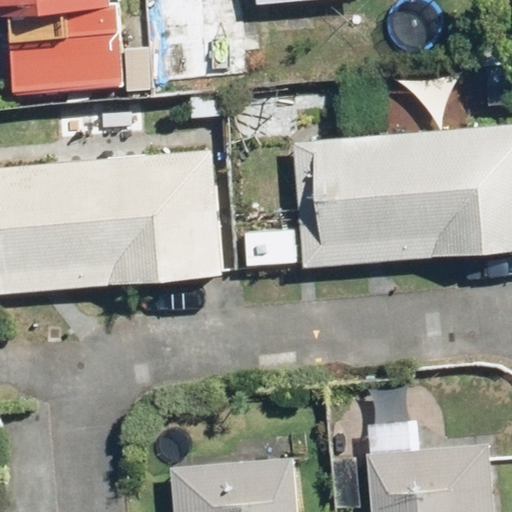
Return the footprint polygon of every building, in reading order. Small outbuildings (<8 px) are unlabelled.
[(113,0),(0,0),(0,12),(13,11),(19,88),(128,78),(122,2),(114,3),(113,0)] [(241,0),(151,0),(160,80),(250,70),(241,0)] [(511,119),(293,137),(303,261),(511,244),(511,119)] [(213,147),(0,163),(0,288),(223,271),(213,147)] [(497,511),(492,439),(369,449),(373,511),(497,511)] [(302,511),(297,454),(176,465),(179,511),(302,511)]
